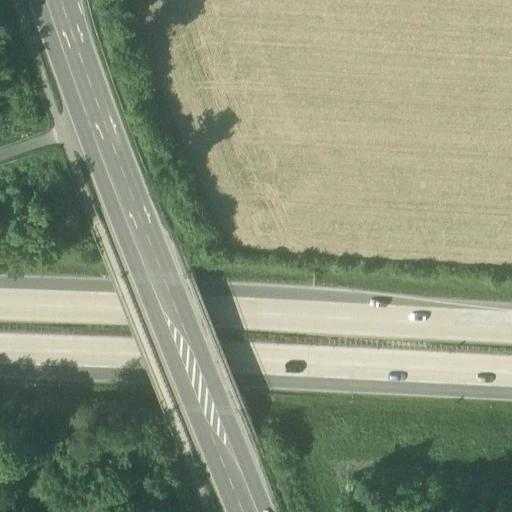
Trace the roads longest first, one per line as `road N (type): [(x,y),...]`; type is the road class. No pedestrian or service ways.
road 1 (motorway): [(511,329),(0,306)]
road 2 (motorway): [(0,355),(406,370)]
road 3 (secondary): [(57,0),(152,268)]
road 4 (secondary): [(254,511),(152,268)]
